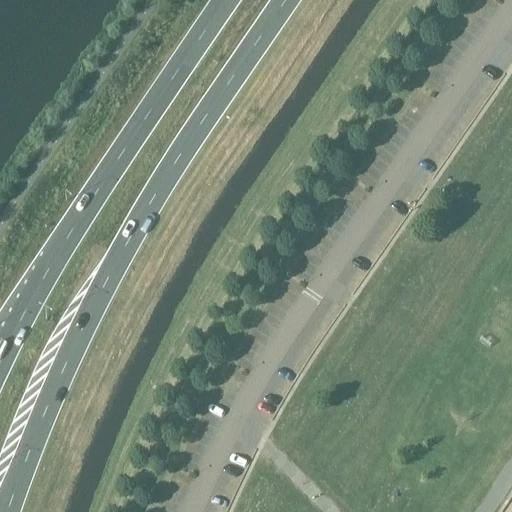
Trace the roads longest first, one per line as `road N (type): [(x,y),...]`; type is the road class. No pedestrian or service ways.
road 1 (unclassified): [(192,511),(232,420),(511,11)]
road 2 (primary): [(5,511),(108,277),(287,0)]
road 3 (primary): [(228,0),(0,345)]
